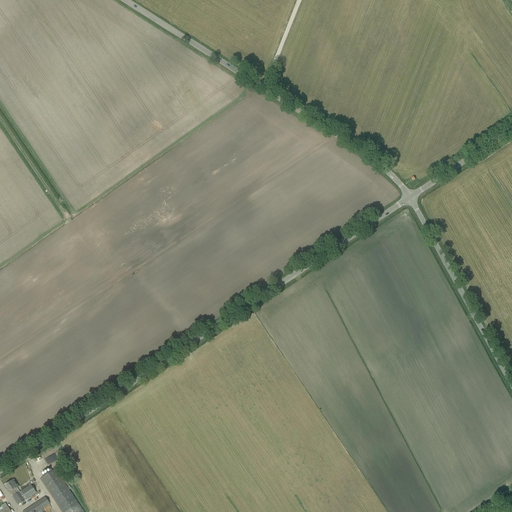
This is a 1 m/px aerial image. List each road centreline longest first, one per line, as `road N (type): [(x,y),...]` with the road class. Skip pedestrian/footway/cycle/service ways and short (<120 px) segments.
road 1 (unclassified): [(0,470),(409,197)]
road 2 (unclassified): [(511,383),(409,197)]
road 3 (unclassified): [(409,197),(374,162),(264,89)]
road 4 (unclassified): [(264,89),(122,0)]
road 5 (unclassified): [(409,197),(511,129)]
